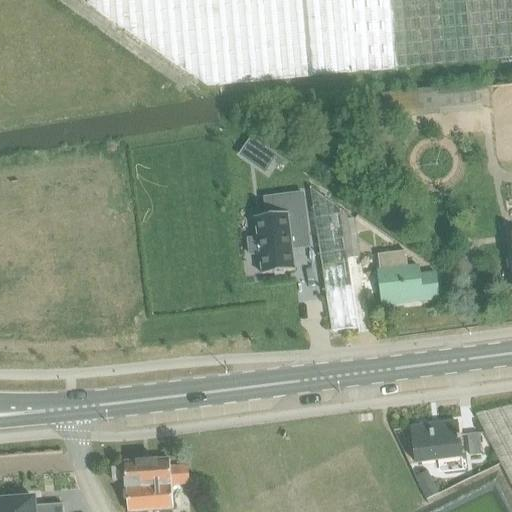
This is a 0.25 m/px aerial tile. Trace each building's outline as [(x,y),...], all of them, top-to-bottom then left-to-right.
[(511,0),(86,0),(87,4),(208,86),(511,59),(511,0)] [(477,86),(369,95),(372,120),(481,112),(479,86),(477,86)] [(238,156),(265,175),(272,164),(280,169),(285,162),(251,138),(238,156)] [(354,220),(310,189),(331,332),(358,328),(347,260),(360,258),(354,220)] [(260,254),(262,275),(294,271),(290,239),(308,237),(303,194),(271,198),(274,216),(255,218),(258,239),(248,240),(250,255),(260,254)] [(422,301),(437,299),(434,273),(419,275),(418,266),(407,268),(405,251),(378,255),(380,273),(379,273),(383,302),(421,297),(422,301)] [(511,407),(476,416),(511,485),(511,407)] [(462,470),(461,457),(459,441),(461,441),(461,437),(458,438),(456,423),(412,429),(417,463),(440,460),(441,472),(462,470)] [(470,456),(481,454),(479,434),(468,435),(470,456)] [(43,470),(71,468),(69,451),(41,454),(43,470)] [(171,486),(188,484),(187,467),(170,469),(170,461),(125,464),(125,469),(113,470),(114,480),(127,479),(128,511),(130,511),(173,509),(171,486)] [(427,472),(415,478),(426,500),(438,494),(427,472)] [(0,511),(63,511),(62,502),(34,504),(34,496),(24,497),(23,493),(0,494),(0,511)]
